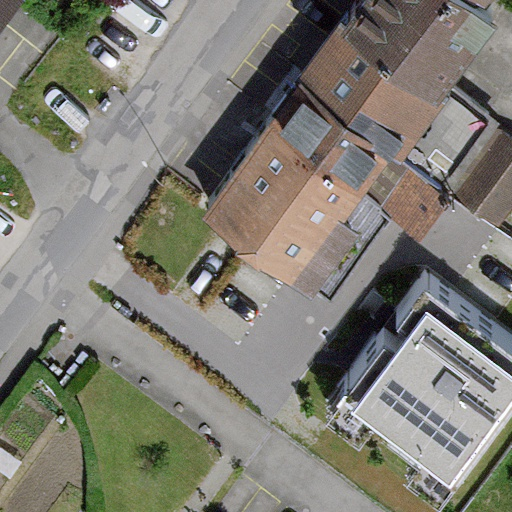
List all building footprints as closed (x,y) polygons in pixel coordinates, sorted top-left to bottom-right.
[(346,0),(344,4),(437,73),(491,0),(346,0)] [(297,67),(299,68),(447,177),(493,114),(437,73),(344,4),(315,43),(297,67)] [(299,68),(269,109),(392,199),(417,218),(440,187),(447,177),(299,68)] [(269,109),(205,196),(328,286),(392,199),(269,109)] [(511,133),(502,126),(453,190),(493,219),(511,193),(511,133)] [(511,380),(511,352),(422,287),(348,389),(451,464),(511,380)]
